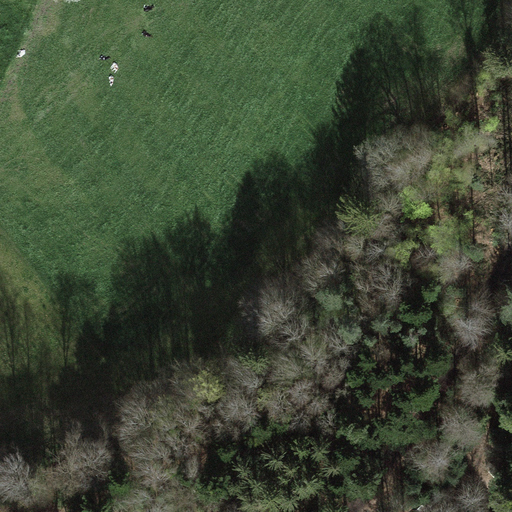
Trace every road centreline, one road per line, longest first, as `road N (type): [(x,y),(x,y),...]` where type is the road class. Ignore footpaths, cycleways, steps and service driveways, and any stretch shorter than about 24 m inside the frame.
road 1 (track): [(511,27),(245,346),(143,422),(0,468)]
road 2 (track): [(511,271),(479,331),(347,511)]
road 3 (track): [(0,116),(45,22),(44,0)]
